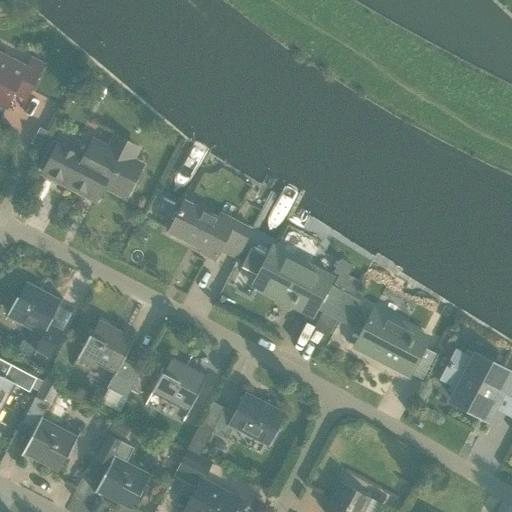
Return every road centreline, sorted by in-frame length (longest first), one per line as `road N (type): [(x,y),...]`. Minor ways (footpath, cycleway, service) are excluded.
road 1 (residential): [(343,394),(38,233),(14,230),(0,250)]
road 2 (residential): [(511,491),(343,394)]
road 3 (residential): [(282,511),(343,394)]
